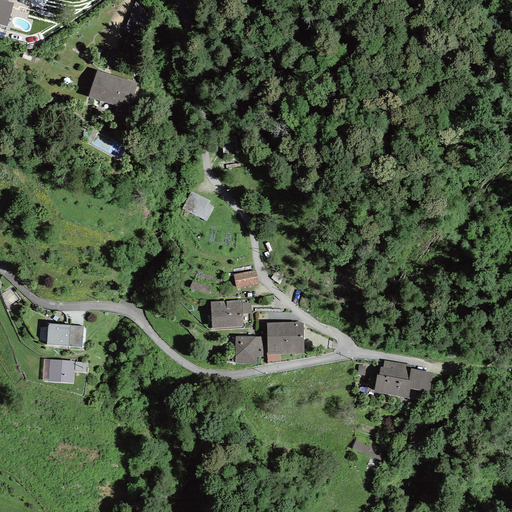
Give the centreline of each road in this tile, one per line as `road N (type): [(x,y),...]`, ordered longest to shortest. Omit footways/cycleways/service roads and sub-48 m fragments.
road 1 (residential): [(0,266),(43,303),(132,311),(161,344),(207,373),(346,351)]
road 2 (track): [(253,0),(294,26),(350,39),(380,68),(401,70),(492,36),(495,15),(478,0)]
